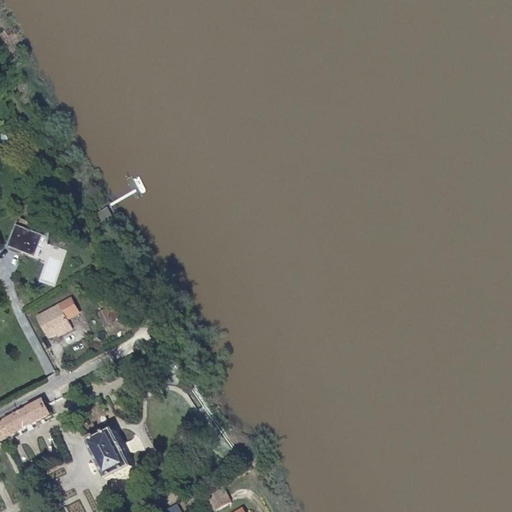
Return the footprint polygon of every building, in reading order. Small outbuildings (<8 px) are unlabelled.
[(14,255),(42,267),(43,265),(51,245),(48,243),(25,232),(15,252),(14,255)] [(108,317),(115,327),(118,331),(119,330),(132,323),(122,309),(108,317)] [(54,350),(77,338),(74,334),(63,313),(41,324),(54,350)] [(108,330),(115,327),(108,317),(98,323),(94,326),(95,329),(98,332),(105,328),(108,330)] [(0,429),(0,447),(34,429),(49,422),(42,409),(0,429)] [(115,441),(91,453),(97,467),(90,471),(86,468),(84,469),(90,481),(92,482),(93,477),(101,474),(108,488),(133,476),(128,464),(136,461),(140,461),(143,459),(137,446),(134,444),(133,445),(132,450),(122,454),(115,441)] [(213,508),(215,511),(234,511),(227,499),(213,508)]
